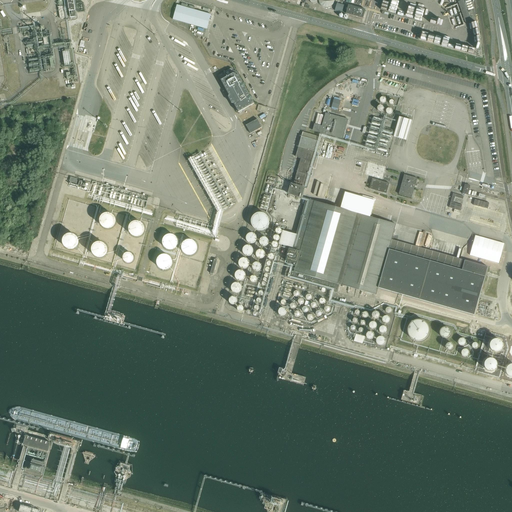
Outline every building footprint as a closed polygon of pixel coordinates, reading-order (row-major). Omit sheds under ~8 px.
[(73,0),(67,0),(70,17),(76,17),(73,0)] [(334,1),(334,0),(317,0),(318,0),(318,2),(318,3),(319,5),(320,6),(321,7),(323,8),(326,9),(327,9),(329,8),(331,7),(332,6),(333,5),(334,4),(334,2),(334,1)] [(337,0),(335,7),(343,10),(346,3),(337,0)] [(463,0),(458,2),(465,22),(471,20),(464,0),(463,0)] [(177,5),(173,20),(207,29),(211,15),(177,5)] [(346,14),(363,19),(365,10),(348,5),(346,14)] [(245,85),(244,83),(243,83),(238,75),(238,74),(237,73),(235,72),(235,73),(234,72),(232,69),(231,68),(218,75),(229,95),(228,97),(232,103),(234,104),(239,112),(254,104),(251,97),(250,97),(244,86),(245,86),(245,85)] [(348,119),(356,121),(362,99),(336,92),(330,114),(348,119)] [(258,105),(257,111),(266,114),(268,108),(265,107),(264,107),(258,105)] [(343,139),(348,119),(330,114),(326,113),(322,126),(314,124),(312,131),(343,139)] [(394,137),(407,140),(412,120),(399,117),(394,137)] [(250,134),(262,127),(257,119),(246,125),(250,134)] [(291,184),(288,195),(302,199),(305,189),(307,189),(320,142),(320,141),(322,137),(303,132),(302,136),(296,158),(301,159),(294,185),(291,184)] [(369,159),(365,173),(382,178),(386,163),(369,159)] [(416,183),(417,178),(404,175),(399,194),(411,198),(415,186),(416,186),(416,184),(416,183)] [(386,194),(389,184),(372,179),(369,189),(386,194)] [(470,186),(465,184),(462,194),(468,195),(470,186)] [(453,194),(449,208),(454,209),(453,213),(459,214),(462,205),(453,203),(455,197),(463,200),(464,197),(453,194)] [(333,207),(332,206),(325,204),(306,199),(292,249),(290,249),(286,262),(288,263),(284,278),(337,293),(340,284),(376,295),(378,288),(474,315),(488,267),(465,260),(462,270),(389,249),(396,224),(333,207)] [(474,205),(470,221),(499,229),(504,214),(474,205)] [(269,221),(269,220),(268,218),(268,216),(266,215),(265,214),(264,213),(262,212),(260,212),(258,212),(257,212),(255,213),(253,215),(252,216),(251,218),(251,219),(250,221),(250,223),(251,225),(252,226),(253,228),(254,229),(255,230),(257,230),(259,231),(261,231),(263,230),(265,229),(266,228),(267,227),(268,225),(269,224),(269,221)] [(115,222),(115,221),(115,220),(114,219),(113,218),(113,217),(112,217),(110,216),(109,216),(108,216),(107,216),(106,217),(105,218),(104,219),(103,220),(103,221),(103,222),(103,224),(104,225),(104,226),(106,228),(108,228),(109,228),(111,228),(113,227),(114,226),(114,225),(115,224),(115,222)] [(146,230),(146,229),(145,227),(145,226),(144,225),(143,224),(142,224),(141,223),(140,223),(138,223),(137,224),(135,224),(134,225),(134,226),(133,227),(133,228),(132,230),(133,231),(133,232),(134,234),(134,235),(135,235),(136,236),(138,237),(139,237),(140,237),(141,236),(142,236),(144,235),(145,234),(145,232),(146,231),(146,230)] [(256,238),(256,236),(256,235),(255,234),(254,233),(253,233),(251,232),(249,233),(248,233),(247,234),(247,235),(246,236),(246,237),(246,238),(246,240),(247,241),(248,242),(249,243),(250,243),(251,243),(252,243),(253,243),(255,242),(256,240),(256,239),(256,238)] [(77,242),(77,241),(76,239),(76,238),(75,237),(74,236),(73,236),(71,235),(70,235),(69,235),(67,235),(66,236),(65,237),(64,238),(63,239),(63,240),(63,242),(63,243),(63,245),(64,246),(65,247),(65,248),(67,248),(68,249),(69,249),(70,249),(72,249),(73,248),(74,248),(75,246),(76,245),(77,244),(77,242)] [(177,242),(177,241),(177,239),(176,238),(175,237),(174,236),(173,235),(171,235),(170,235),(168,235),(167,236),(166,237),(165,238),(164,239),(164,240),(164,241),(164,243),(164,244),(165,245),(165,246),(167,247),(168,248),(169,248),(170,249),(172,249),(173,248),(175,247),(176,246),(177,244),(177,243),(177,242)] [(475,236),(469,255),(499,263),(505,244),(475,236)] [(268,242),(268,241),(268,240),(267,238),(265,237),(264,237),(263,237),(262,237),(261,237),(259,238),(259,239),(258,240),(258,242),(258,244),(259,245),(261,247),(263,247),(264,247),(265,246),(266,246),(268,244),(268,243),(268,242)] [(196,249),(196,248),(196,247),(195,246),(194,245),(194,244),(192,243),(190,243),(189,243),(187,243),(185,244),(184,245),(184,246),(183,248),(183,249),(183,250),(184,251),(184,253),(185,254),(187,255),(189,256),(191,255),(192,255),(194,254),(195,253),(196,252),(196,251),(196,249)] [(106,252),(105,249),(105,248),(104,247),(103,247),(102,246),(101,245),(99,245),(98,245),(97,246),(96,246),(95,247),(94,248),(93,249),(93,250),(92,251),(92,253),(93,254),(93,255),(94,256),(95,257),(96,258),(97,258),(99,258),(101,258),(102,257),(103,257),(104,256),(105,254),(105,253),(106,252)] [(252,251),(252,250),(252,249),(251,248),(251,247),(250,246),(249,246),(247,246),(245,246),(244,246),(243,247),(242,248),(242,249),(242,251),(242,253),(243,255),(245,256),(246,256),(247,256),(248,256),(249,256),(251,255),(252,253),(252,251)] [(265,254),(265,253),(265,252),(264,250),(262,249),(261,249),(260,249),(259,249),(258,249),(257,250),(256,250),(256,251),(255,253),(255,255),(256,257),(257,258),(258,258),(260,259),(262,258),(263,258),(264,257),(265,256),(265,254)] [(136,259),(136,257),(135,256),(134,255),(133,254),(132,254),(131,254),(130,254),(128,254),(127,255),(126,257),(125,259),(126,261),(126,262),(127,263),(128,264),(130,264),(131,264),(133,264),(134,263),(135,262),(136,261),(136,259)] [(171,264),(171,262),(171,261),(170,260),(169,259),(168,258),(167,258),(166,257),(165,257),(164,257),(162,258),(161,258),(160,259),(159,260),(159,261),(158,263),(159,265),(159,266),(160,268),(162,269),(163,270),(164,270),(166,270),(167,270),(169,268),(170,267),(171,266),(171,265),(171,264)] [(249,263),(249,261),(248,260),(247,259),(247,258),(245,258),(244,257),(242,258),(240,258),(240,259),(239,260),(239,261),(238,263),(239,265),(240,266),(241,267),(242,268),(243,268),(245,268),(246,268),(247,267),(248,266),(248,265),(249,263)] [(261,266),(261,264),(260,264),(260,263),(258,261),(256,261),(255,261),(254,261),(252,263),(251,264),(251,266),(251,268),(252,270),(253,270),(254,271),(256,271),(257,271),(258,271),(259,270),(260,269),(261,268),(261,266)] [(245,276),(245,275),(245,273),(243,272),(242,271),(242,270),(240,270),(238,270),(237,270),(236,271),(235,272),(234,273),(234,274),(234,275),(234,277),(235,279),(237,280),(239,281),(241,281),(242,280),(243,280),(244,279),(244,278),(245,277),(245,276)] [(241,288),(240,286),(239,284),(238,283),(236,282),(235,282),(233,283),(232,284),(231,285),(231,286),(230,288),(231,290),(232,291),(233,292),(235,293),(237,293),(238,292),(239,292),(239,291),(240,290),(241,289),(241,288)] [(236,303),(236,302),(236,301),(235,300),(233,299),(232,298),(230,299),(228,300),(227,301),(227,303),(227,305),(228,306),(229,307),(231,308),(233,308),(234,307),(235,306),(236,305),(236,304),(236,303)] [(324,308),(319,307),(319,305),(320,303),(323,303),(323,299),(318,299),(317,298),(312,305),(311,307),(309,306),(307,307),(310,309),(310,313),(307,316),(305,316),(305,320),(306,319),(307,322),(312,326),(320,321),(321,317),(324,319),(326,318),(324,316),(328,314),(328,312),(331,312),(331,308),(328,306),(326,306),(324,308)] [(289,310),(289,308),(288,306),(286,305),(284,305),(283,305),(282,305),(281,306),(280,307),(280,308),(279,309),(279,310),(279,312),(280,313),(281,313),(282,315),(284,315),(286,315),(287,314),(288,314),(289,312),(289,310)] [(372,316),(378,319),(380,314),(374,311),(372,316)] [(429,330),(429,328),(429,325),(428,324),(426,322),(424,320),(422,319),(420,319),(418,318),(416,319),(413,319),(411,321),(410,322),(408,324),(407,326),(407,328),(406,330),(407,332),(407,335),(409,337),(410,338),(411,339),(413,341),(416,341),(417,341),(420,341),(422,341),(425,339),(426,338),(428,336),(429,334),(429,332),(429,330)] [(385,333),(388,328),(382,325),(379,330),(385,333)] [(450,332),(450,331),(450,329),(449,328),(449,327),(448,327),(447,326),(445,326),(444,326),(442,326),(441,327),(439,329),(439,330),(439,331),(439,333),(440,334),(441,335),(442,336),(443,337),(444,337),(445,337),(447,336),(449,335),(450,334),(450,333),(450,332)] [(369,331),(366,337),(372,340),(375,334),(369,331)] [(363,343),(365,336),(356,334),(354,341),(363,343)] [(381,335),(376,342),(381,346),(386,339),(381,335)] [(463,346),(466,340),(461,338),(458,343),(463,346)] [(492,352),(503,350),(501,339),(490,340),(492,352)] [(484,359),(482,369),(496,372),(498,359),(487,357),(487,359),(484,359)] [(48,452),(51,443),(26,436),(24,445),(48,452)] [(44,463),(33,460),(30,470),(42,473),(44,463)] [(281,502),(263,497),(262,501),(281,506),(281,505),(281,502)]
